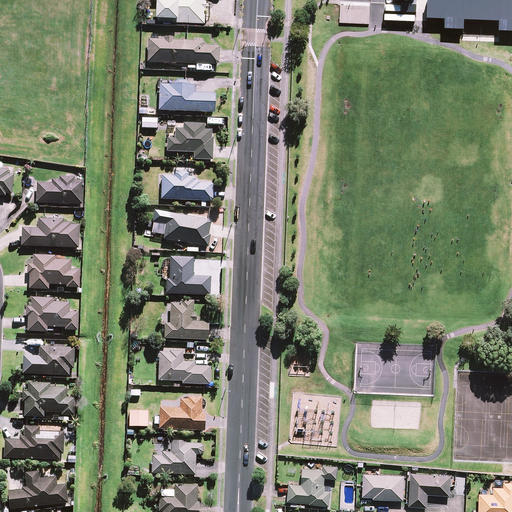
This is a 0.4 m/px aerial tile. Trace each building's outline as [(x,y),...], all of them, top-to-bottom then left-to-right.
[(162,1),(161,23),(208,25),(209,0),(146,0),(147,0),(162,1)] [(414,21),(415,0),(400,0),(400,4),(384,4),(383,20),(414,21)] [(511,0),(426,0),(425,17),(444,18),(443,28),(463,29),(463,20),(497,20),(497,29),(511,29),(511,0)] [(369,24),(369,7),(340,6),(339,23),(369,24)] [(205,47),(205,42),(189,42),(177,41),(177,38),(168,38),(168,41),(152,40),(152,45),(151,64),(204,66),(212,66),(219,66),(222,63),(223,50),(220,47),(205,47)] [(163,86),(162,112),(218,114),(219,95),(198,94),(198,87),(194,87),(190,82),(188,82),(181,81),(176,86),(163,86)] [(156,120),(141,119),(141,129),(156,129),(156,120)] [(171,139),(170,153),(197,154),(197,161),(215,162),(216,139),(215,139),(215,131),(208,131),(208,125),(187,125),(186,130),(179,130),(178,140),(171,139)] [(0,194),(6,196),(7,193),(13,194),(16,174),(10,173),(10,169),(0,167),(0,194)] [(216,200),(217,187),(214,185),(204,184),(202,181),(199,181),(197,178),(192,178),(192,175),(189,173),(180,173),(178,175),(178,177),(166,177),(165,201),(214,203),(216,200)] [(53,179),(53,183),(38,182),(37,202),(84,204),(85,180),(76,179),(76,176),(61,176),(61,179),(53,179)] [(167,236),(167,240),(211,248),(213,237),(212,236),(214,224),(213,221),(171,214),(169,225),(160,224),(158,235),(167,236)] [(65,219),(40,218),(39,228),(23,227),(23,246),(31,246),(80,248),(81,224),(73,224),(73,222),(65,221),(65,219)] [(37,254),(34,254),(34,264),(29,263),(28,273),(31,273),(30,289),(37,289),(50,289),(50,284),(68,284),(68,287),(80,287),(81,269),(72,269),(73,259),(56,259),(56,255),(37,254)] [(170,280),(170,295),(213,297),(214,278),(198,277),(198,274),(197,274),(197,259),(174,258),(173,281),(170,280)] [(55,301),(55,298),(37,297),(33,297),(33,306),(28,306),(27,316),(30,316),(29,331),(49,332),(49,326),(66,327),(66,329),(79,330),(80,312),(71,311),(71,302),(55,301)] [(168,324),(168,340),(211,342),(212,325),(212,324),(197,323),(197,322),(200,322),(200,316),(197,316),(197,302),(185,301),(185,305),(174,304),(173,324),(168,324)] [(75,368),(76,347),(41,346),(40,355),(25,355),(24,374),(71,375),(71,368),(75,368)] [(163,353),(161,382),(185,383),(185,385),(214,386),(214,368),(198,367),(198,363),(186,363),(186,353),(173,352),(173,353),(163,353)] [(52,383),(30,382),(29,391),(24,391),(24,401),(26,401),(25,416),(45,417),(46,412),(63,412),(63,415),(76,415),(77,397),(68,396),(68,387),(51,387),(52,383)] [(163,408),(162,430),(208,432),(209,414),(205,414),(206,398),(191,398),(191,400),(183,400),(183,409),(163,408)] [(147,412),(128,412),(128,427),(147,427),(147,412)] [(61,454),(65,454),(66,431),(41,430),(41,426),(25,426),(25,436),(21,436),(21,439),(6,439),(6,457),(12,457),(61,459),(61,454)] [(200,455),(201,453),(202,446),(200,444),(169,442),(169,453),(161,453),(161,456),(152,456),(151,474),(194,476),(195,455),(200,455)] [(293,484),(291,503),(313,505),(333,507),(334,492),(329,492),(329,486),(328,486),(328,479),(340,480),(341,467),(326,466),(326,471),(306,469),(305,485),(293,484)] [(23,487),(23,489),(9,491),(11,509),(69,502),(67,484),(58,485),(57,476),(40,478),(39,471),(26,472),(28,487),(23,487)] [(407,502),(408,476),(367,474),(366,498),(377,499),(376,500),(407,502)] [(453,497),(455,477),(414,474),(412,507),(431,508),(432,495),(453,497)] [(483,495),(482,511),(511,511),(511,483),(507,483),(507,489),(496,488),(496,495),(483,495)] [(202,511),(203,503),(200,503),(201,486),(178,486),(178,497),(163,497),(161,511),(202,511)]
